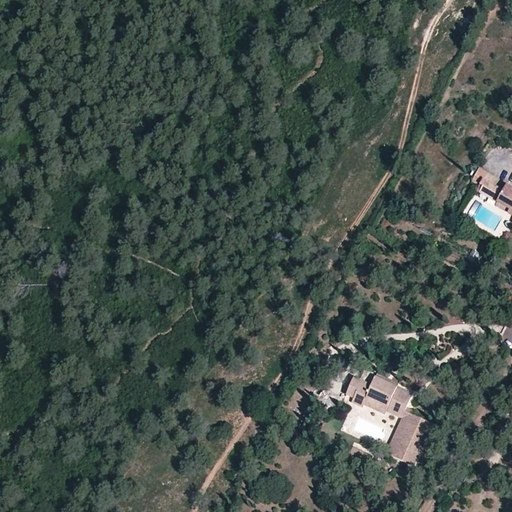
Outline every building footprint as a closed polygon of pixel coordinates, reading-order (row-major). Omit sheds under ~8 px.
[(511,212),(511,189),(501,183),(502,182),(480,169),(472,183),(481,188),(484,181),(506,193),(499,206),(509,211),(511,212)] [(480,195),(499,206),(506,193),(484,181),(481,188),(484,189),(480,195)] [(387,413),(402,419),(404,414),(414,394),(378,377),(373,386),(356,378),(352,386),(348,396),(355,400),(352,404),(363,409),(365,406),(385,416),(387,413)] [(404,414),(402,419),(386,451),(393,455),(392,458),(414,468),(433,428),(404,414)] [(369,470),(374,459),(355,451),(350,461),(369,470)]
